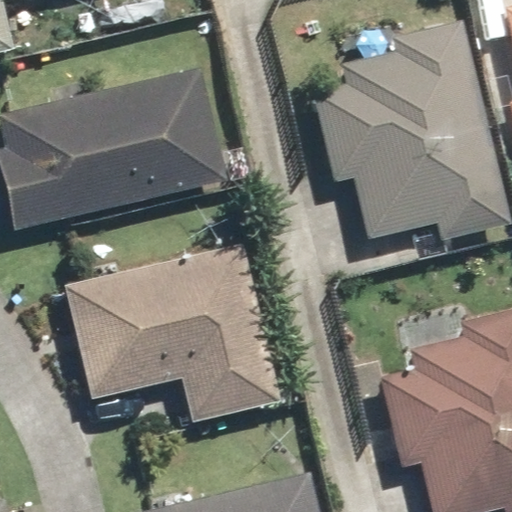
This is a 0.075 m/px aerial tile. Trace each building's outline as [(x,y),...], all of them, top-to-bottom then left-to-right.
[(0,0),(0,48),(14,45),(2,0),(0,0)] [(433,238),(511,219),(464,20),(334,52),(339,74),(307,81),(331,179),(347,175),(362,236),(428,220),(433,238)] [(0,135),(2,145),(0,145),(0,177),(13,232),(232,180),(204,63),(0,112),(0,135)] [(174,377),(186,425),(286,401),(246,235),(62,279),(90,397),(174,377)] [(502,511),(511,511),(511,307),(457,321),(459,332),(409,344),(414,365),(376,374),(398,466),(416,461),(428,511),(464,511),(500,503),(502,511)] [(320,511),(310,468),(126,511),(320,511)]
